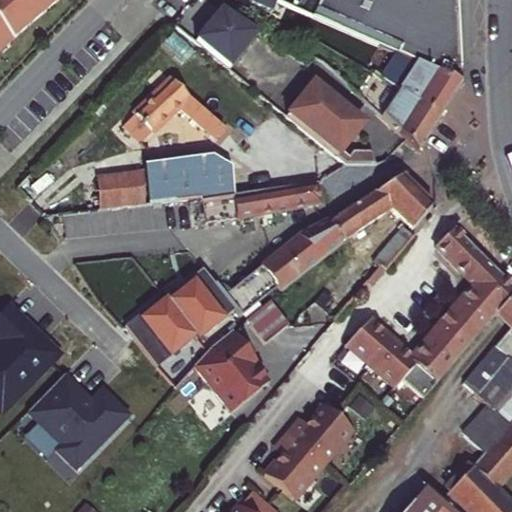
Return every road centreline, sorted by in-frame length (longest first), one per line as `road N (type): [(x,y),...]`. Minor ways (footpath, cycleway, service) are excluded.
road 1 (unknown): [(511,317),(372,488)]
road 2 (residential): [(329,208),(394,169),(505,147)]
road 3 (unknown): [(380,294),(414,335),(426,334),(455,287),(426,241)]
road 4 (residential): [(108,0),(0,114)]
road 5 (residential): [(0,234),(109,345)]
road 6 (secondary): [(505,147),(501,0)]
